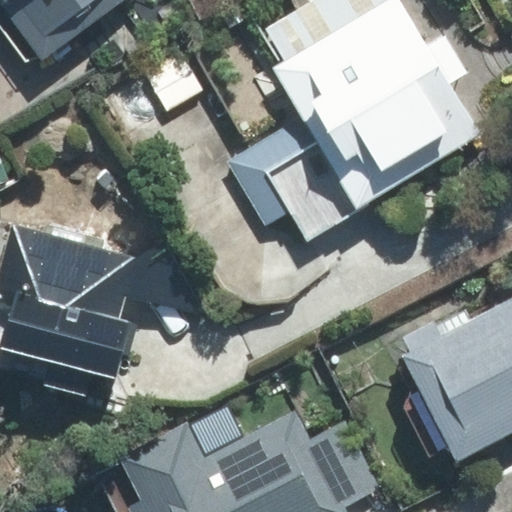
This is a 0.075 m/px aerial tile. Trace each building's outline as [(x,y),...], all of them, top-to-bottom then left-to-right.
[(45,60),(128,0),(9,0),(4,4),(45,60)] [(308,243),(486,135),(403,0),(321,0),(265,34),(312,111),(228,162),(269,228),(291,215),(308,243)] [(148,83),(168,115),(206,93),(186,61),(148,83)] [(96,376),(121,382),(136,323),(126,321),(131,302),(207,322),(219,279),(16,227),(0,288),(19,294),(3,352),(52,364),(46,386),(90,397),(96,376)] [(511,301),(403,359),(460,465),(511,437),(511,301)] [(351,511),(349,508),(383,490),(348,423),(314,441),(297,410),(209,456),(192,424),(120,461),(142,501),(131,507),(134,511),(351,511)]
